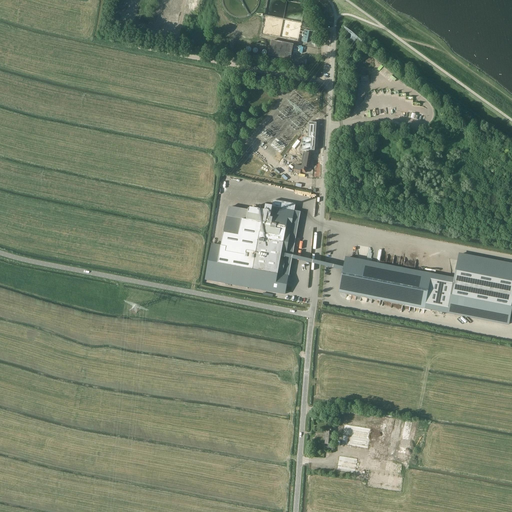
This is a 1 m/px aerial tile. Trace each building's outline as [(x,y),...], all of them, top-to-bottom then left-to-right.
[(221,0),(222,2),(223,5),(224,8),(226,10),(228,13),(231,14),(234,16),(237,16),(240,16),(243,16),(247,15),(249,14),(252,12),(254,9),(256,7),(257,4),(258,1),(257,0),(221,0)] [(258,48),(259,49),(261,50),(263,49),(265,47),(265,45),(265,43),(263,41),(262,41),(260,41),(258,42),(257,43),(256,45),(257,47),(258,48)] [(268,56),(290,60),(293,45),(272,41),(268,56)] [(303,138),(302,150),(315,151),(317,123),(309,123),(308,138),(303,138)] [(247,221),(227,217),(222,246),(212,245),(205,280),(231,284),(285,294),(287,285),(288,285),(290,275),(283,274),(286,259),(286,256),(294,210),(295,205),(273,201),(272,206),(266,205),(265,211),(250,208),(250,213),(249,213),(249,214),(248,214),(247,221)] [(247,221),(248,214),(248,210),(229,207),(227,217),(247,221)] [(511,304),(511,264),(460,254),(455,279),(448,313),(508,325),(511,304)] [(344,269),(286,256),(286,259),(344,273),(344,269)] [(424,308),(431,274),(347,258),(344,269),(344,273),(340,292),(424,308)] [(455,279),(431,274),(424,308),(448,313),(455,279)] [(325,444),(332,444),(333,432),(334,429),(329,429),(328,432),(326,431),(325,444)]
